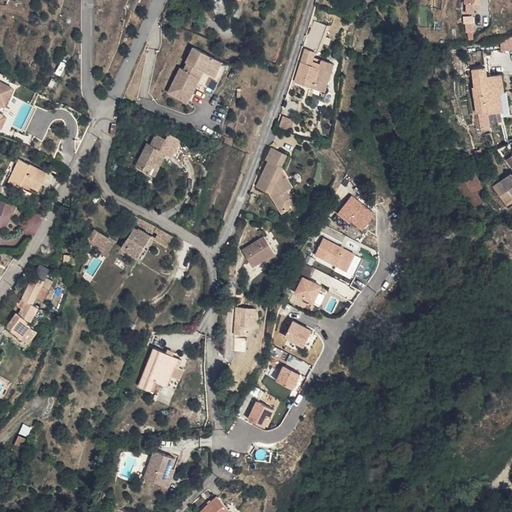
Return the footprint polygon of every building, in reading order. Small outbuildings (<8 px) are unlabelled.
[(511,49),(511,35),(502,37),(503,50),(511,49)] [(224,60),(195,46),(188,60),(192,62),(188,71),(182,68),(169,93),(190,102),(206,70),(217,75),(224,60)] [(304,89),(309,71),(306,70),(310,58),(313,53),(304,50),(291,84),(304,89)] [(313,58),(309,71),(316,73),(321,61),(313,58)] [(309,71),(304,89),(321,95),(333,66),(321,61),(316,73),(309,71)] [(482,65),(473,66),(476,88),(473,88),(476,112),(481,112),(487,111),(488,114),(502,112),(503,117),(511,115),(511,105),(510,88),(506,89),(503,73),(487,75),(486,67),(482,67),(482,65)] [(202,81),(209,85),(214,77),(207,73),(202,81)] [(2,92),(6,83),(0,80),(0,124),(3,126),(8,114),(0,110),(0,109),(3,102),(7,94),(2,92)] [(15,86),(6,83),(2,92),(7,94),(3,102),(7,104),(15,86)] [(487,111),(481,112),(483,129),(490,128),(488,114),(487,111)] [(284,114),(280,125),(292,129),(296,118),(284,114)] [(171,134),(156,128),(154,135),(144,131),(139,142),(135,140),(128,158),(135,161),(132,167),(146,173),(156,148),(165,151),(171,134)] [(281,178),(277,173),(282,170),(284,169),(281,163),(283,155),(268,149),(262,162),(268,166),(256,190),(270,196),(272,199),(281,178)] [(511,156),(508,159),(511,165),(511,175),(501,183),(511,198),(511,156)] [(135,161),(128,158),(126,165),(132,167),(135,161)] [(49,172),(19,159),(8,183),(20,188),(24,180),(28,182),(42,188),(49,172)] [(479,193),(474,177),(450,184),(455,199),(479,193)] [(284,182),(281,178),(272,199),(285,215),(290,210),(292,197),(288,193),(293,189),(288,180),(284,182)] [(28,182),(24,180),(20,188),(24,190),(28,182)] [(354,194),(339,213),(350,222),(353,219),(364,228),(376,212),(354,194)] [(125,236),(118,245),(136,256),(151,235),(137,226),(137,228),(133,226),(125,236)] [(159,228),(152,238),(164,246),(171,236),(159,228)] [(90,240),(100,246),(104,239),(108,242),(111,237),(97,229),(90,240)] [(266,234),(244,248),(254,265),(266,258),(276,251),(266,234)] [(100,246),(98,248),(108,254),(117,239),(112,236),(111,237),(108,242),(104,239),(100,246)] [(357,253),(326,237),(317,254),(348,269),(357,253)] [(280,258),(276,251),(266,258),(270,265),(280,258)] [(310,254),(306,260),(313,264),(316,258),(310,254)] [(30,277),(42,281),(47,270),(35,265),(30,277)] [(305,275),(297,292),(315,301),(324,285),(305,275)] [(26,302),(33,305),(35,299),(43,302),(48,290),(40,286),(42,281),(30,277),(20,299),(26,302)] [(37,308),(33,305),(26,302),(20,317),(31,325),(37,308)] [(236,333),(244,334),(245,325),(256,326),(258,307),(239,305),(236,333)] [(31,325),(20,317),(18,316),(7,333),(22,343),(33,327),(31,325)] [(295,320),(287,336),(305,345),(314,329),(295,320)] [(280,338),(277,343),(283,346),(286,341),(280,338)] [(171,369),(143,358),(128,396),(138,401),(143,391),(151,394),(155,395),(163,375),(167,377),(171,369)] [(286,364),(279,379),(295,387),(303,373),(286,364)] [(167,377),(163,375),(155,395),(163,398),(171,378),(167,377)] [(151,394),(143,391),(138,401),(146,404),(151,394)] [(259,400),(250,417),(267,426),(276,408),(259,400)] [(175,458),(155,452),(147,479),(167,485),(175,458)] [(181,460),(175,458),(167,485),(173,487),(181,460)] [(234,511),(220,495),(200,511),(234,511)]
